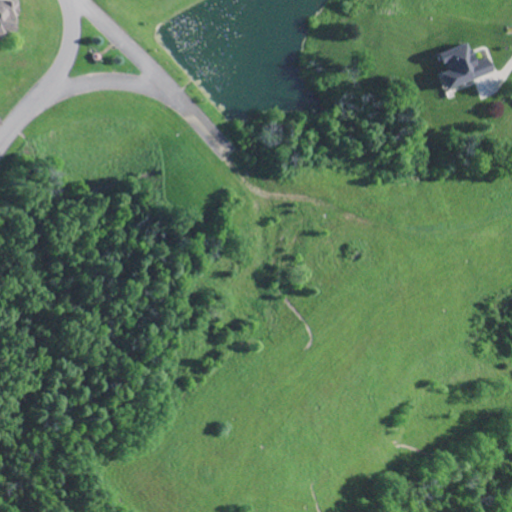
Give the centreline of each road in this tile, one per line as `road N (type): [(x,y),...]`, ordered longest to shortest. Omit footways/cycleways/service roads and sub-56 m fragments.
road 1 (residential): [(218,147),(75,0)]
road 2 (residential): [(0,141),(61,60),(68,39),(63,0)]
road 3 (residential): [(32,100),(100,84),(172,98)]
